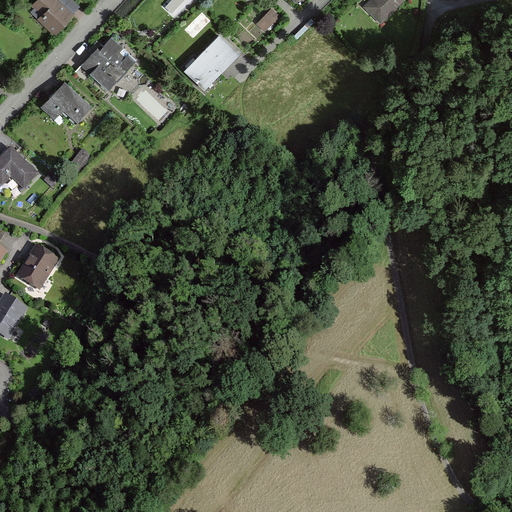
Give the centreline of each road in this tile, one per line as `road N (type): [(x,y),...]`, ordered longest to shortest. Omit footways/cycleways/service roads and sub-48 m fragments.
road 1 (track): [(429,0),(411,68),(367,127),(412,378)]
road 2 (track): [(109,267),(245,346),(412,378)]
road 3 (residential): [(116,0),(0,123)]
road 4 (track): [(412,378),(441,461),(472,507)]
